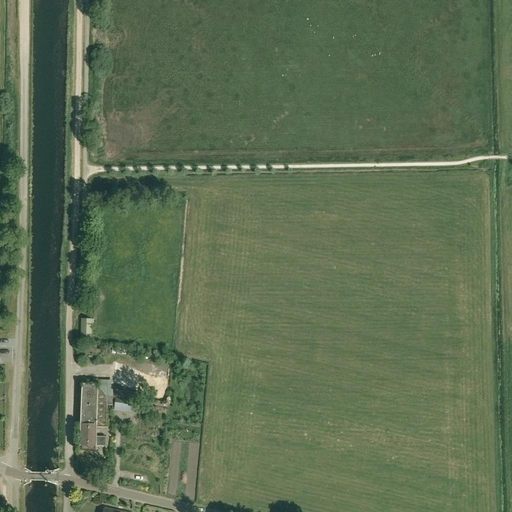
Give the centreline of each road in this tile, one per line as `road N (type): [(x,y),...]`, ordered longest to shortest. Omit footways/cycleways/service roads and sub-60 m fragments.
road 1 (track): [(11,473),(26,0)]
road 2 (track): [(70,301),(77,0)]
road 3 (track): [(67,511),(70,301)]
road 4 (unclassified): [(68,480),(194,511)]
